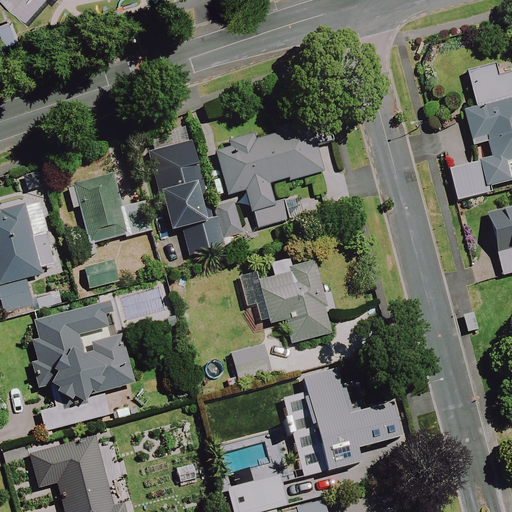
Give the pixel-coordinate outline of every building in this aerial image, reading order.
[(6,0),(32,23),(52,0),(55,3),(57,0),(6,0)] [(19,40),(11,19),(0,23),(0,37),(4,46),(19,40)] [(511,76),(494,81),(492,70),(464,77),(473,112),(460,115),(468,148),(484,144),(488,162),(444,173),(452,204),(488,195),(487,191),(511,184),(511,76)] [(259,144),(256,132),(228,139),(232,156),(213,161),(223,200),(241,195),(251,232),(296,221),(291,202),(271,207),(266,188),(317,175),(306,131),(259,144)] [(63,189),(70,212),(77,210),(84,234),(72,238),(79,262),(90,259),(95,257),(92,247),(126,238),(108,176),(63,189)] [(148,241),(174,234),(181,260),(216,251),(214,241),(237,235),(230,205),(206,211),(204,201),(196,203),(192,184),(137,198),(148,241)] [(55,274),(36,207),(0,216),(0,316),(31,308),(24,282),(55,274)] [(511,274),(511,209),(480,217),(490,257),(496,279),(511,274)] [(115,284),(109,262),(78,271),(84,293),(115,284)] [(326,339),(312,271),(255,283),(253,275),(237,279),(243,309),(251,307),(256,330),(279,325),(284,348),(326,339)] [(40,436),(82,425),(107,419),(101,394),(129,387),(117,339),(79,349),(76,340),(106,333),(99,307),(29,324),(34,343),(27,345),(39,389),(45,388),(51,410),(35,414),(40,436)] [(266,375),(259,348),(227,357),(235,384),(266,375)] [(385,400),(345,411),(335,371),(298,381),(323,476),(360,466),(357,456),(397,445),(385,400)] [(57,511),(121,511),(121,509),(108,511),(90,441),(25,458),(34,492),(51,488),(57,511)]
